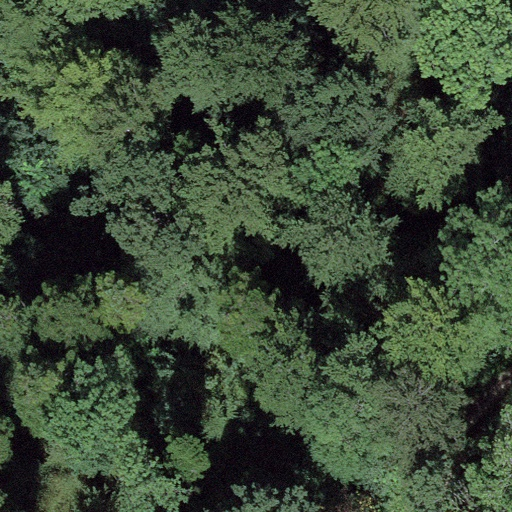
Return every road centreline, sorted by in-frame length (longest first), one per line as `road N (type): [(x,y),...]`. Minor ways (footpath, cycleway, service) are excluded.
road 1 (track): [(0,275),(199,198)]
road 2 (track): [(511,395),(462,445),(416,511)]
